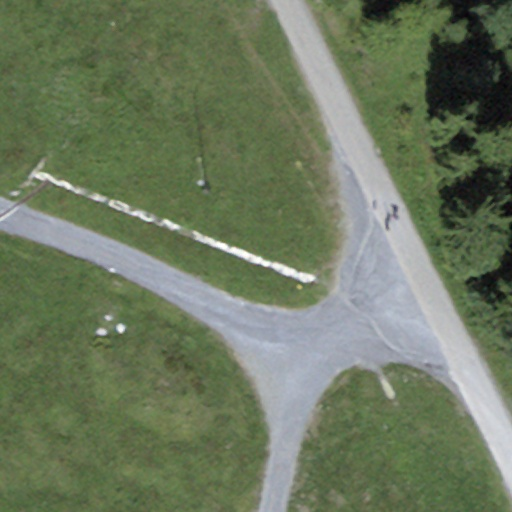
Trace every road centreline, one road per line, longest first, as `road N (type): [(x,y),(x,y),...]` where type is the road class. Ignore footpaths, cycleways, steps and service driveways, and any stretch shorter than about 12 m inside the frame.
road 1 (track): [(0,208),(305,335)]
road 2 (track): [(305,335),(268,511)]
road 3 (track): [(450,334),(305,335)]
